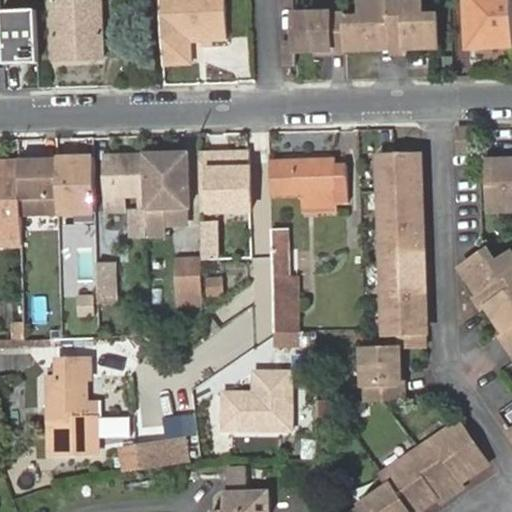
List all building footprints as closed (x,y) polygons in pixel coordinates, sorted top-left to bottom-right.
[(55,0),(51,0),(53,61),(104,59),(101,0),(55,0)] [(160,0),(164,65),(192,64),(191,42),(202,41),(202,46),(214,46),(214,41),(228,41),(225,0),(160,0)] [(299,15),(300,51),(376,48),(375,24),(388,24),(402,24),(403,47),(437,46),(437,15),(418,15),(417,0),(358,0),(359,16),(342,16),(341,16),(340,12),(299,15)] [(465,0),(467,49),(511,47),(511,15),(511,0),(465,0)] [(38,64),(36,11),(1,13),(3,66),(38,64)] [(292,51),(300,51),(299,15),(291,15),(291,40),(279,40),(280,61),(293,61),(292,51)] [(375,24),(376,48),(389,47),(388,24),(375,24)] [(389,47),(403,47),(402,24),(388,24),(389,47)] [(470,156),(470,129),(459,129),(459,156),(470,156)] [(479,155),(478,129),(470,129),(470,156),(479,155)] [(256,212),(254,155),(236,155),(236,160),(213,161),(214,213),(256,212)] [(213,156),(200,156),(201,214),(214,213),(213,161),(213,156)] [(146,198),(145,157),(107,159),(109,213),(128,213),(128,198),(146,198)] [(188,157),(145,157),(146,198),(147,210),(147,214),(147,232),(165,232),(165,222),(165,209),(179,209),(189,209),(188,157)] [(97,214),(96,159),(80,159),(80,164),(58,165),(58,167),(60,215),(97,214)] [(60,215),(58,167),(43,167),(43,161),(21,161),(22,216),(60,215)] [(322,161),(270,161),(271,198),(307,197),(336,197),(336,204),(354,203),(351,166),(336,167),(335,166),(323,166),(322,161)] [(399,333),(399,322),(408,322),(408,314),(422,314),(421,281),(408,281),(408,274),(398,274),(397,263),(397,252),(408,251),(408,244),(420,243),(419,211),(407,212),(407,204),(396,205),(396,194),(396,186),(407,185),(407,177),(419,177),(418,161),(378,162),(382,350),(361,351),(362,401),(398,401),(397,350),(422,350),(422,333),(399,333)] [(511,214),(511,161),(493,162),(495,215),(511,214)] [(0,222),(22,222),(22,216),(21,162),(0,163),(0,222)] [(419,194),(419,177),(407,177),(407,185),(396,186),(396,194),(419,194)] [(419,194),(396,194),(396,205),(407,204),(407,212),(419,211),(419,194)] [(336,197),(307,197),(307,213),(336,212),(336,204),(336,197)] [(179,209),(165,209),(165,222),(180,222),(179,209)] [(97,214),(60,215),(60,230),(97,229),(97,214)] [(133,238),(148,238),(147,232),(147,214),(133,215),(133,238)] [(60,230),(60,215),(22,216),(22,222),(23,231),(60,230)] [(0,239),(23,239),(23,231),(22,222),(0,222),(0,239)] [(288,228),(272,229),(273,293),(274,332),(291,331),(288,228)] [(421,262),(420,243),(408,244),(408,251),(397,252),(397,263),(421,262)] [(75,287),(91,288),(94,249),(78,247),(75,287)] [(509,335),(511,333),(511,257),(501,265),(491,251),(465,269),(484,297),(509,280),(511,284),(511,295),(492,309),(509,335)] [(181,261),(181,295),(204,294),(203,261),(181,261)] [(408,281),(421,281),(421,262),(397,263),(398,274),(408,274),(408,281)] [(99,264),(100,306),(117,305),(116,264),(99,264)] [(511,284),(509,280),(484,297),(492,309),(511,295),(511,284)] [(311,314),(310,285),(299,285),(300,314),(311,314)] [(204,294),(181,295),(182,307),(204,307),(204,294)] [(96,314),(95,296),(79,296),(80,314),(96,314)] [(422,333),(422,328),(422,314),(408,314),(408,322),(399,322),(399,333),(422,333)] [(291,331),(274,332),(275,347),(307,347),(307,331),(291,331)] [(87,416),(87,401),(87,376),(92,376),(91,357),(59,359),(58,378),(51,378),(54,454),(102,452),(100,416),(87,416)] [(99,401),(87,401),(87,416),(100,416),(99,401)] [(488,469),(459,425),(417,453),(431,475),(442,468),(457,490),(488,469)] [(171,468),(170,444),(154,445),(155,468),(171,468)] [(155,468),(154,445),(128,446),(129,470),(155,468)] [(353,511),(423,511),(435,505),(420,483),(431,475),(417,453),(380,478),(388,489),(353,511)] [(446,497),(457,490),(442,468),(431,475),(446,497)] [(222,473),(223,492),(248,491),(247,471),(222,473)] [(435,505),(446,497),(431,475),(420,483),(435,505)] [(271,511),(270,489),(248,491),(223,492),(223,511),(271,511)]
